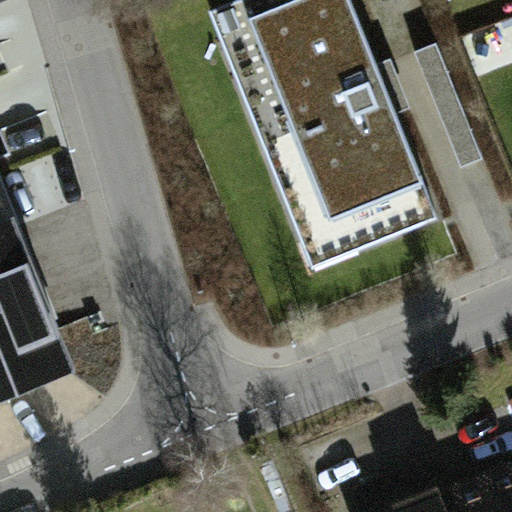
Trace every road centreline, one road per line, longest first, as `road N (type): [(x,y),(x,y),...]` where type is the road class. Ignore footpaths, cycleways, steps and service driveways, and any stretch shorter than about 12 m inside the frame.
road 1 (residential): [(205,416),(81,0)]
road 2 (residential): [(205,416),(511,299)]
road 3 (residential): [(0,508),(205,416)]
